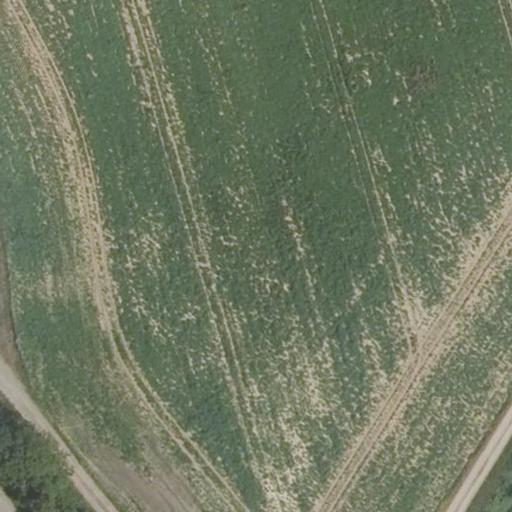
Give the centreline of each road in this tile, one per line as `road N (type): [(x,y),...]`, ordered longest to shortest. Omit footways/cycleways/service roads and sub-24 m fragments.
road 1 (track): [(98,511),(0,387)]
road 2 (track): [(511,394),(436,511)]
